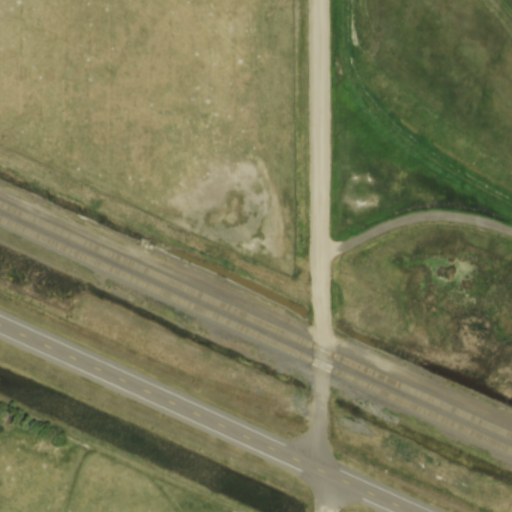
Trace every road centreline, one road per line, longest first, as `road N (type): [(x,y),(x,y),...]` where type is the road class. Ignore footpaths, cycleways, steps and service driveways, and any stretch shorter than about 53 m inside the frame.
road 1 (residential): [(323,511),(316,0)]
road 2 (secondary): [(412,511),(0,323)]
road 3 (residential): [(511,233),(465,218),(427,218),(385,225),(320,253)]
